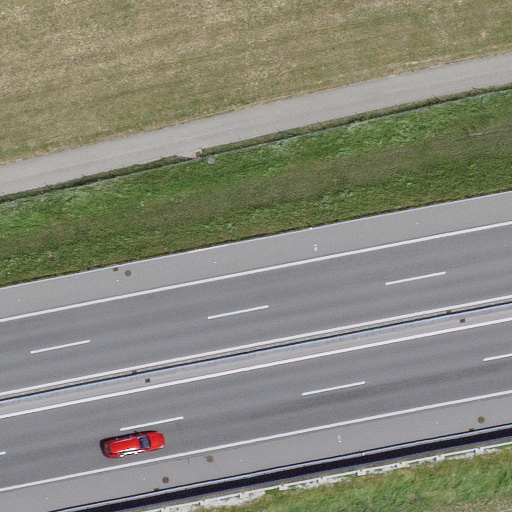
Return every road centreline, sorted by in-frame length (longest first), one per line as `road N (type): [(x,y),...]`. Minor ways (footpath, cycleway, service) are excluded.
road 1 (unclassified): [(0,187),(511,72)]
road 2 (motorway): [(511,259),(0,357)]
road 3 (motorway): [(0,454),(511,356)]
